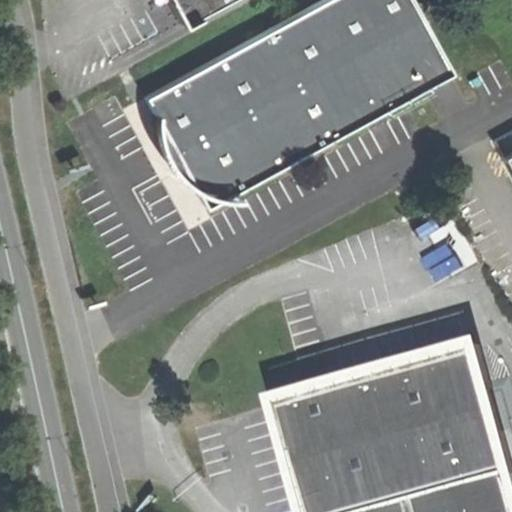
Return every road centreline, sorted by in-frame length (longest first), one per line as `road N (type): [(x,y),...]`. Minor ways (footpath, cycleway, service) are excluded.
road 1 (unclassified): [(66,341),(511,111)]
road 2 (unclassified): [(66,341),(28,171),(4,0)]
road 3 (secondary): [(72,511),(0,181)]
road 4 (secondary): [(0,326),(40,511)]
road 5 (unclassified): [(103,511),(66,341)]
